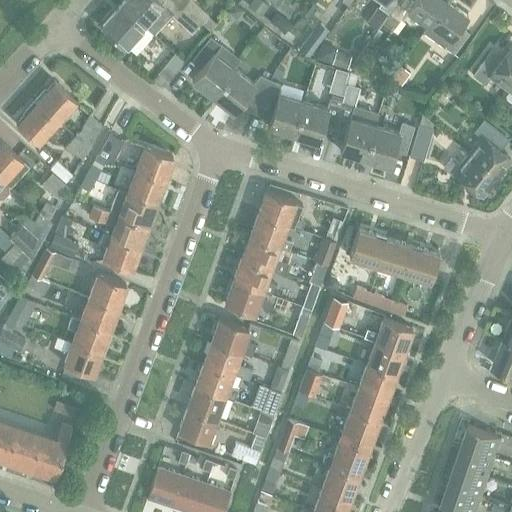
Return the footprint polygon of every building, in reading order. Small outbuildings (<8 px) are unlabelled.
[(146,27),(146,28),(153,34),(171,14),(192,33),(200,25),(173,0),(125,0),(122,4),(146,27)] [(173,0),(200,25),(202,22),(211,30),(218,23),(208,15),(191,0),(173,0)] [(262,0),(252,0),(248,4),(260,13),(267,4),(262,0)] [(379,8),(388,14),(389,15),(399,0),(380,0),(384,2),(379,8)] [(399,0),(389,15),(388,14),(382,22),(392,30),(398,21),(407,10),(427,25),(444,0),(413,0),(414,0),(413,0),(399,0)] [(422,31),(444,47),(453,53),(468,33),(459,26),(468,15),(446,0),(444,0),(427,25),(422,31)] [(128,48),(146,28),(146,27),(122,4),(102,26),(123,45),(124,44),(128,48)] [(236,5),(229,12),(233,16),(240,15),(243,11),(236,5)] [(377,6),(366,22),(377,30),(382,22),(388,14),(379,8),(377,6)] [(310,36),(300,50),(310,57),(320,43),(310,36)] [(192,81),(211,96),(233,68),(240,58),(221,43),(219,45),(210,37),(192,60),(202,68),(192,81)] [(322,43),(316,58),(331,64),(336,50),(337,48),(322,43)] [(486,56),(472,75),(484,83),(489,76),(506,88),(511,80),(511,49),(508,47),(501,56),(491,49),(486,56)] [(336,50),(331,64),(346,69),(351,56),(336,50)] [(169,81),(185,62),(174,53),(159,73),(169,81)] [(400,65),(389,79),(399,87),(410,72),(400,65)] [(277,66),(272,75),(280,79),(284,70),(277,66)] [(233,68),(211,96),(232,112),(237,106),(253,113),(269,80),(259,76),(253,83),(233,68)] [(336,68),(334,74),(347,78),(349,72),(338,68),(336,68)] [(53,80),(35,101),(56,120),(75,99),(53,80)] [(269,80),(253,113),(270,121),(269,126),(292,134),(302,100),(280,93),(282,86),(269,80)] [(341,102),(333,130),(345,133),(339,150),(364,158),(377,112),(355,104),(360,86),(347,83),(346,85),(342,102),(341,102)] [(302,100),(292,134),(317,141),(322,126),(333,130),(341,102),(331,99),(327,108),(302,100)] [(37,141),(56,120),(35,101),(16,121),(37,141)] [(377,112),(364,158),(388,166),(393,150),(405,153),(414,127),(401,123),(398,132),(375,125),(379,112),(377,112)] [(82,129),(75,139),(87,150),(102,124),(90,114),(82,129)] [(422,159),(431,129),(432,124),(421,116),(419,125),(409,155),(422,159)] [(482,137),(469,153),(496,176),(511,158),(495,145),(503,135),(484,120),(475,131),(482,137)] [(110,133),(98,154),(106,159),(106,158),(113,160),(124,140),(110,133)] [(74,137),(64,148),(68,150),(83,158),(87,150),(75,139),(74,137)] [(0,139),(0,178),(9,187),(10,188),(29,167),(21,159),(0,139)] [(144,146),(135,170),(164,180),(173,157),(144,146)] [(451,156),(442,167),(453,175),(454,173),(481,195),(496,176),(469,153),(460,163),(451,156)] [(98,154),(86,175),(94,179),(106,159),(98,154)] [(73,174),(57,160),(50,168),(66,182),(73,174)] [(135,170),(127,192),(156,202),(164,180),(135,170)] [(40,183),(49,192),(58,201),(67,185),(52,171),(40,183)] [(89,190),(94,179),(86,175),(80,186),(89,190)] [(9,192),(9,187),(0,178),(0,198),(3,198),(9,192)] [(117,188),(109,210),(119,214),(148,225),(156,202),(127,192),(117,188)] [(266,191),(258,213),(287,223),(287,222),(301,228),(304,219),(297,217),(302,204),(295,201),(266,191)] [(45,201),(38,214),(48,222),(48,220),(56,206),(50,203),(45,201)] [(89,213),(88,214),(115,224),(111,235),(111,236),(139,247),(148,225),(119,214),(109,210),(91,204),(89,213)] [(258,213),(250,235),(279,245),(278,246),(289,250),(293,240),(282,236),(287,223),(258,213)] [(14,241),(13,242),(32,259),(52,223),(48,220),(48,222),(38,214),(30,229),(22,222),(9,237),(14,241)] [(60,216),(53,232),(63,236),(70,220),(60,216)] [(332,217),(326,237),(326,238),(336,241),(342,220),(332,217)] [(349,255),(377,263),(385,237),(358,228),(349,255)] [(53,232),(47,245),(70,256),(76,242),(63,236),(53,232)] [(131,269),(139,247),(111,236),(111,235),(103,232),(99,242),(107,245),(103,258),(131,269)] [(250,235),(242,258),(270,268),(286,274),(291,263),(274,257),(278,246),(279,245),(250,235)] [(313,258),(317,260),(328,264),(336,241),(326,238),(326,237),(322,236),(313,258)] [(385,237),(377,263),(404,272),(412,245),(385,237)] [(22,276),(32,259),(13,242),(1,256),(22,276)] [(412,245),(404,272),(431,280),(439,254),(412,245)] [(45,247),(31,274),(40,279),(41,277),(50,261),(67,268),(71,257),(45,247)] [(242,258),(234,280),(262,291),(271,294),(275,283),(266,279),(270,268),(242,258)] [(311,281),(311,282),(320,286),(328,264),(317,260),(309,280),(311,281)] [(97,273),(88,297),(117,308),(126,284),(97,273)] [(49,282),(41,277),(40,279),(31,274),(26,284),(43,293),(49,282)] [(330,276),(326,287),(337,290),(339,285),(337,278),(330,276)] [(254,313),(262,291),(234,280),(225,303),(254,313)] [(311,282),(303,305),(311,309),(320,286),(311,282)] [(352,296),(365,301),(369,290),(356,286),(352,296)] [(369,290),(365,301),(391,311),(395,300),(369,290)] [(8,315),(8,316),(16,321),(16,320),(24,324),(37,301),(20,294),(9,315),(8,315)] [(328,309),(324,321),(339,327),(348,302),(333,296),(328,309)] [(88,297),(81,318),(80,319),(109,330),(117,308),(88,297)] [(395,300),(391,311),(403,315),(407,304),(395,300)] [(301,336),(311,309),(303,305),(293,333),(301,336)] [(77,329),(72,341),(100,352),(109,330),(80,319),(81,318),(72,315),(68,326),(77,329)] [(11,331),(16,321),(8,316),(0,333),(0,342),(19,350),(25,338),(11,331)] [(384,317),(375,342),(404,352),(412,328),(384,317)] [(220,318),(211,341),(240,351),(251,356),(255,344),(244,340),(248,328),(220,318)] [(323,323),(315,345),(326,348),(334,326),(323,323)] [(57,335),(53,345),(59,347),(63,348),(69,350),(64,364),(92,374),(100,352),(72,341),(63,338),(57,335)] [(290,337),(281,365),(290,368),(299,341),(290,337)] [(494,365),(511,372),(511,342),(504,339),(494,365)] [(211,341),(203,363),(232,373),(248,379),(252,368),(236,362),(240,351),(211,341)] [(375,342),(367,364),(396,374),(404,352),(375,342)] [(355,359),(326,348),(315,345),(313,352),(353,367),(355,359)] [(310,354),(306,367),(317,371),(322,358),(310,354)] [(203,363),(195,385),(223,396),(234,400),(238,388),(227,384),(232,373),(203,363)] [(367,364),(359,386),(387,397),(396,374),(367,364)] [(306,367),(298,389),(313,395),(314,394),(315,394),(322,373),(317,371),(306,367)] [(277,376),(272,388),(281,392),(286,380),(277,376)] [(195,385),(186,408),(215,418),(223,396),(195,385)] [(359,386),(351,408),(379,419),(387,397),(359,386)] [(272,388),(264,409),(264,411),(273,414),(281,392),(272,388)] [(310,402),(313,395),(298,389),(294,401),(304,405),(310,402)] [(54,409),(75,417),(78,408),(57,401),(54,409)] [(263,414),(256,433),(265,437),(273,414),(264,411),(264,409),(256,407),(255,412),(263,414)] [(207,441),(215,418),(186,408),(178,430),(207,441)] [(351,408),(340,436),(369,447),(379,419),(351,408)] [(287,417),(277,446),(288,450),(293,434),(304,437),(308,424),(287,417)] [(0,457),(55,476),(72,425),(62,422),(55,442),(0,423),(0,457)] [(468,425),(461,445),(495,457),(501,437),(468,425)] [(255,463),(265,437),(256,433),(251,446),(235,441),(231,455),(255,463)] [(324,456),(322,462),(330,465),(358,476),(369,447),(340,436),(333,456),(327,454),(324,456)] [(461,445),(455,464),(488,476),(495,457),(461,445)] [(273,455),(269,468),(279,472),(284,459),(273,455)] [(210,471),(213,461),(205,458),(202,468),(210,471)] [(455,464),(448,484),(481,495),(488,476),(455,464)] [(330,465),(322,487),(350,498),(358,476),(330,465)] [(147,497),(172,506),(183,474),(158,466),(147,497)] [(229,466),(226,476),(233,478),(237,469),(229,466)] [(271,494),(279,472),(269,468),(261,490),(271,494)] [(183,474),(172,506),(191,511),(196,511),(206,482),(183,474)] [(206,482),(196,511),(223,511),(231,490),(206,482)] [(465,511),(475,511),(481,495),(448,484),(441,504),(465,511)] [(322,487),(313,510),(318,511),(345,511),(350,498),(322,487)] [(257,502),(253,511),(264,511),(267,506),(257,502)]
